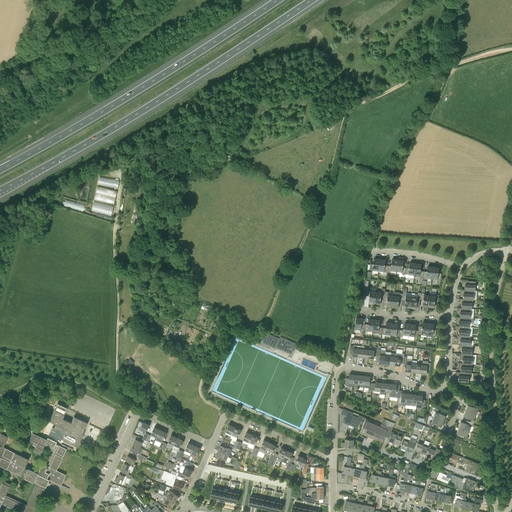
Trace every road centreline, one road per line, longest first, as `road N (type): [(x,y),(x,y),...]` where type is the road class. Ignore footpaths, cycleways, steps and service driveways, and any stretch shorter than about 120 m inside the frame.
road 1 (motorway): [(0,190),(146,109),(315,0)]
road 2 (motorway): [(274,0),(0,169)]
road 3 (unclassified): [(492,481),(490,314),(506,251)]
road 4 (residential): [(211,444),(137,414),(92,511)]
road 5 (track): [(349,109),(410,80),(511,49)]
road 6 (residential): [(335,436),(341,368),(424,389),(441,384)]
road 7 (residential): [(335,436),(492,481)]
road 8 (residential): [(332,460),(228,414),(211,444)]
road 9 (track): [(224,415),(199,392),(221,328),(228,318),(259,325)]
